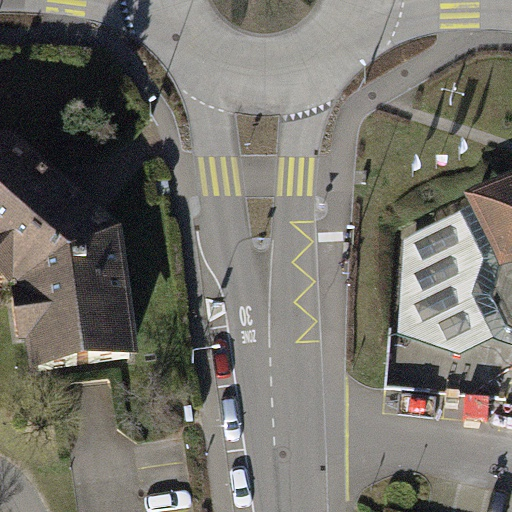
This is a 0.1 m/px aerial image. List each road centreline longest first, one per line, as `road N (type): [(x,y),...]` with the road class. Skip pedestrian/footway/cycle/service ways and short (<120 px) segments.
road 1 (residential): [(278,511),(260,76)]
road 2 (secondary): [(260,76),(321,58),(344,35),(360,0)]
road 3 (secondary): [(165,0),(201,55),(260,76)]
